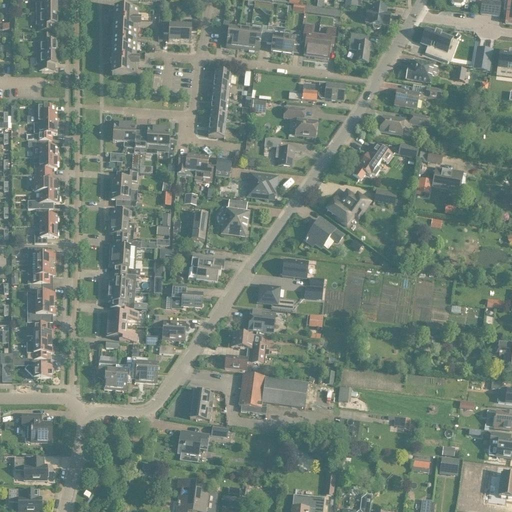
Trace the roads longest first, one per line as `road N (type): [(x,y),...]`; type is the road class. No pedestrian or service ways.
road 1 (unclassified): [(78,411),(154,404),(418,9)]
road 2 (residential): [(71,401),(74,0)]
road 3 (residential): [(334,76),(201,60)]
